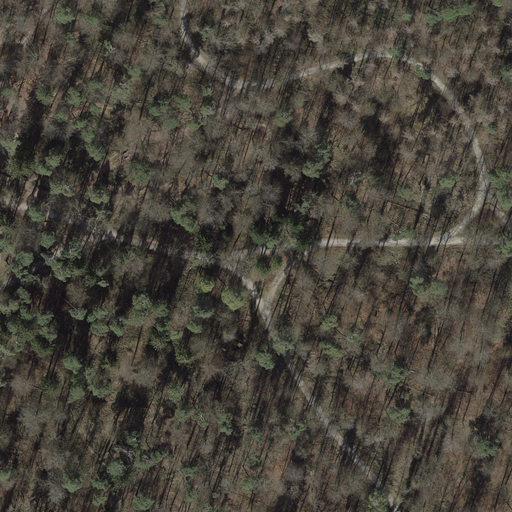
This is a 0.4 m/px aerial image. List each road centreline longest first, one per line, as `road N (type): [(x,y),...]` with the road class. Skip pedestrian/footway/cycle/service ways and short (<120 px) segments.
road 1 (track): [(439,242),(479,205),(485,187),(471,132),(427,69),(395,54),(370,54),(239,87),(195,53),(185,0)]
road 2 (track): [(231,254),(307,392),(399,511)]
road 3 (track): [(511,240),(313,243),(231,254)]
road 4 (track): [(0,201),(124,239),(200,256),(231,254)]
